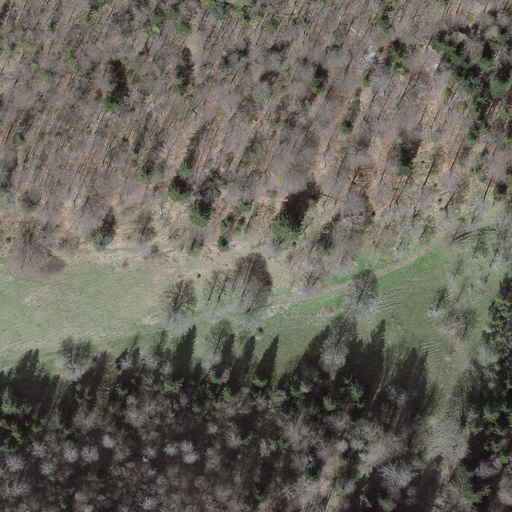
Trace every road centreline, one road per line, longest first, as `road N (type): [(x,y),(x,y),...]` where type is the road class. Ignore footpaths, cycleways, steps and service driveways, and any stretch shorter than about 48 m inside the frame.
road 1 (track): [(0,358),(283,300),(503,221)]
road 2 (track): [(0,260),(315,235),(413,217),(486,222)]
